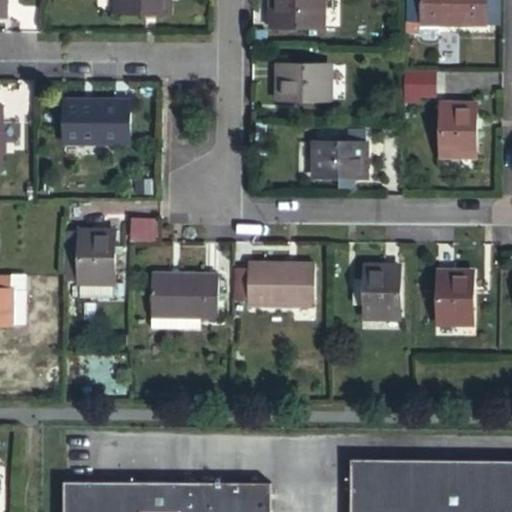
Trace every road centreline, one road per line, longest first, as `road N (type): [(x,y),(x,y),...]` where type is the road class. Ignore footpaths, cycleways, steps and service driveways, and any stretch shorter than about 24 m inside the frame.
road 1 (residential): [(511,230),(223,221),(223,57)]
road 2 (residential): [(74,55),(223,57)]
